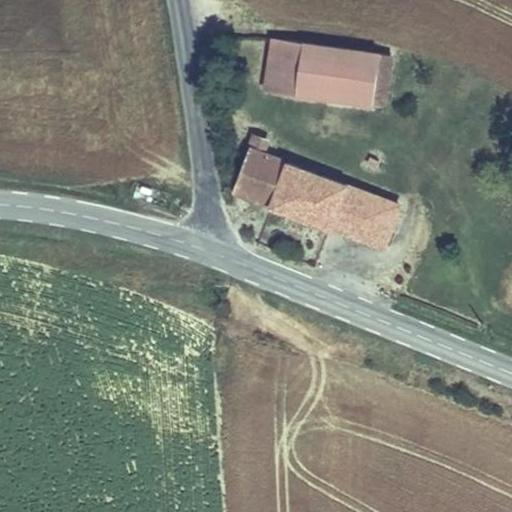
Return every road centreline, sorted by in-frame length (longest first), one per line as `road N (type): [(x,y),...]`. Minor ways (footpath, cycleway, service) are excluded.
road 1 (tertiary): [(511,373),(206,250)]
road 2 (unclassified): [(206,250),(212,222),(177,0)]
road 3 (tertiary): [(206,250),(132,226),(0,203)]
